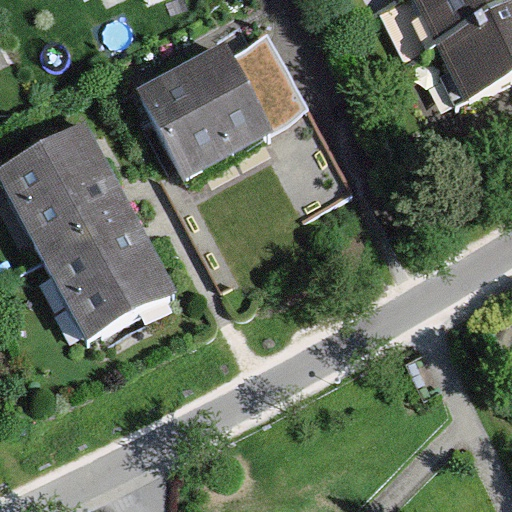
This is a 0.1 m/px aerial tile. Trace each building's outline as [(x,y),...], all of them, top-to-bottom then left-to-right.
[(114,0),(119,10),(139,0),(114,0)] [(511,0),(405,0),(464,111),(511,85),(511,0)] [(0,77),(11,72),(0,51),(0,77)] [(238,73),(156,115),(201,202),(282,161),(238,73)] [(85,144),(6,186),(48,263),(126,222),(85,144)] [(126,222),(48,263),(90,341),(168,299),(126,222)]
